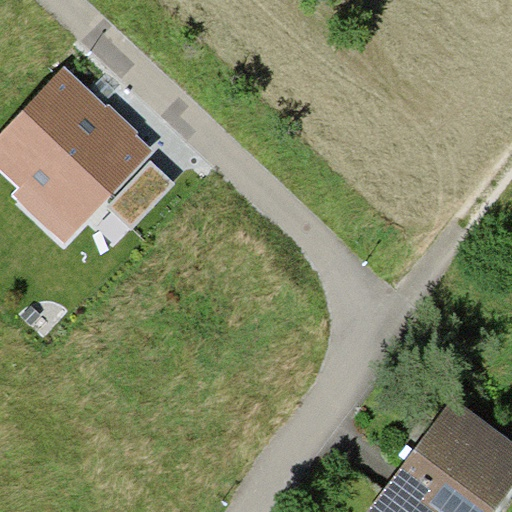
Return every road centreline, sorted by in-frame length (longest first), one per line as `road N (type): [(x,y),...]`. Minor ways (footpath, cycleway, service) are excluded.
road 1 (residential): [(55,0),(338,268),(377,339)]
road 2 (track): [(377,339),(511,165)]
road 3 (residential): [(253,511),(377,339)]
